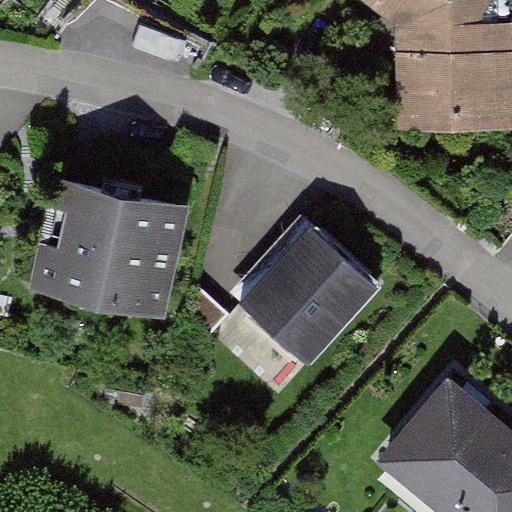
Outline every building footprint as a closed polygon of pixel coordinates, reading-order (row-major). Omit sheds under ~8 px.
[(357,0),(391,28),(397,130),(511,123),(511,24),(473,19),(483,0),(357,0)] [(180,205),(63,180),(42,278),(158,304),(180,205)] [(310,360),(380,283),(312,221),(241,298),(310,360)] [(231,313),(198,283),(190,314),(212,334),(231,313)] [(511,511),(511,423),(447,371),(374,461),(438,511),(511,511)]
